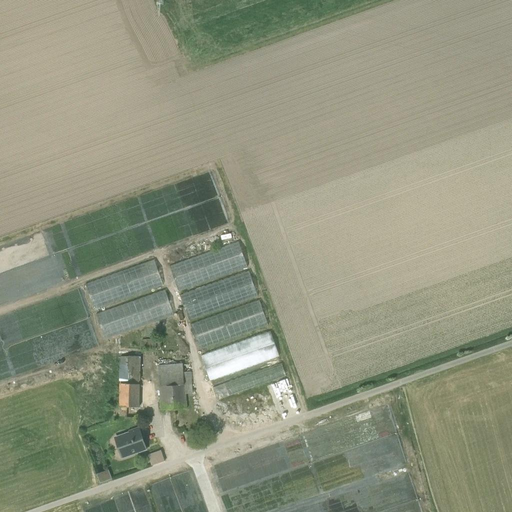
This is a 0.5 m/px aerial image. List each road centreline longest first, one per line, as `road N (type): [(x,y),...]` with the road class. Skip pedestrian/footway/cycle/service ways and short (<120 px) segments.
road 1 (unclassified): [(37,511),(309,414)]
road 2 (track): [(309,414),(511,342)]
